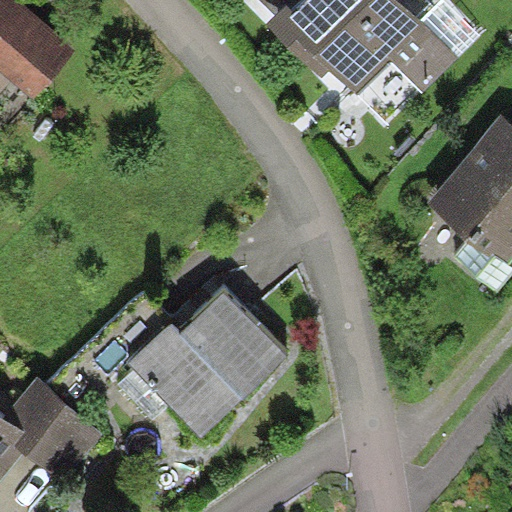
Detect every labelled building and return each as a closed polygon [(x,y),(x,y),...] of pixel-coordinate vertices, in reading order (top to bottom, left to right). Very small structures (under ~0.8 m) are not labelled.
[(0,0),(0,84),(14,69),(33,87),(77,40),(33,0),(0,0)] [(460,49),(413,0),(274,0),(270,4),(267,7),(322,67),(334,56),(358,82),(393,50),(423,83),(460,49)] [(511,109),(501,100),(430,186),(476,224),(506,249),(511,242),(511,109)] [(511,254),(506,249),(476,224),(455,246),(499,281),(511,265),(511,254)] [(290,343),(222,275),(181,316),(173,307),(127,352),(203,428),(290,343)] [(37,369),(8,402),(27,417),(16,431),(26,440),(62,472),(102,426),(37,369)] [(8,402),(0,395),(0,472),(26,440),(16,431),(27,417),(8,402)]
